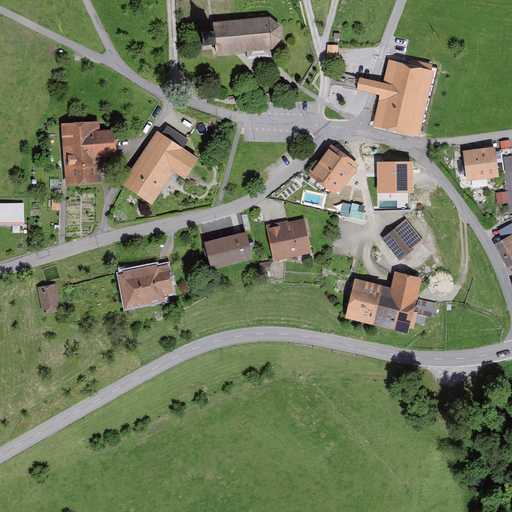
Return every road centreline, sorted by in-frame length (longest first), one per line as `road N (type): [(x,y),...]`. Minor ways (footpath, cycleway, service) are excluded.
road 1 (secondary): [(0,454),(171,358),(225,338),(308,336),(432,358),(511,348)]
road 2 (unclassified): [(337,129),(239,205),(0,269)]
road 3 (unclassified): [(315,123),(235,117),(160,94),(118,67)]
road 4 (unclassified): [(511,305),(480,233),(407,145)]
road 5 (unclassified): [(403,0),(357,132)]
road 6 (unclassified): [(0,9),(118,67)]
